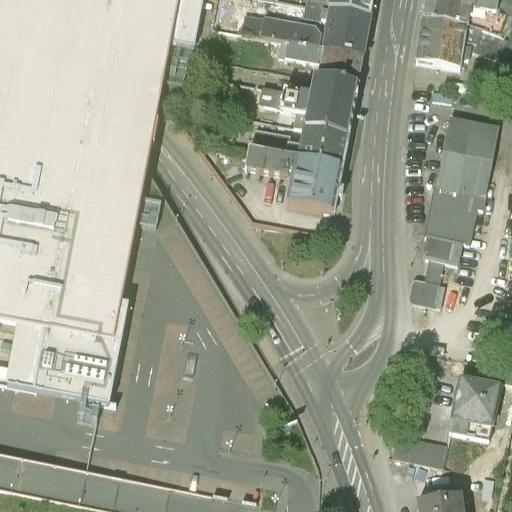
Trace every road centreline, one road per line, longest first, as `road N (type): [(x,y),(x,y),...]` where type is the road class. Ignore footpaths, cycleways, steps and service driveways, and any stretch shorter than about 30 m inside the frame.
road 1 (primary): [(60,0),(153,147),(223,237)]
road 2 (tertiary): [(403,0),(383,141),(383,227)]
road 3 (tertiary): [(383,227),(351,272),(324,292),(282,287),(223,237)]
road 4 (primary): [(223,237),(322,391)]
road 5 (primary): [(365,511),(322,391)]
road 6 (tertiary): [(322,391),(355,391),(374,378),(388,352),(383,315)]
